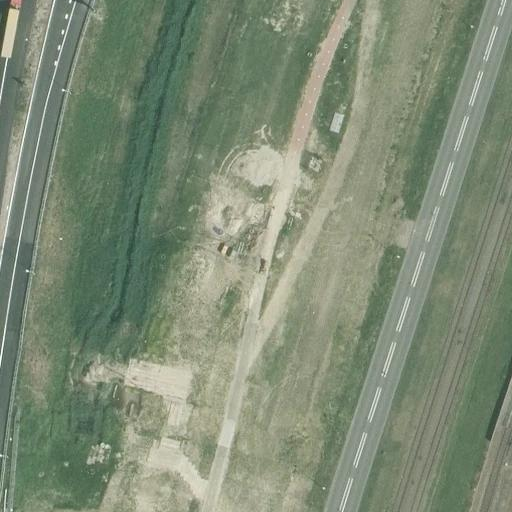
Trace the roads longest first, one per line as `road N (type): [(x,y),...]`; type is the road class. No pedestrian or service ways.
road 1 (secondary): [(341,511),(505,0)]
road 2 (motorway): [(0,315),(62,0)]
